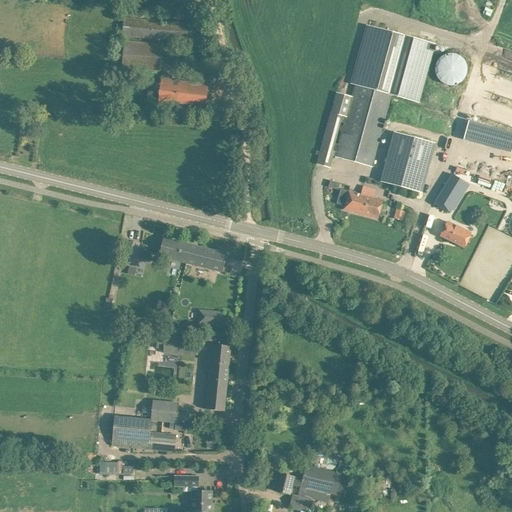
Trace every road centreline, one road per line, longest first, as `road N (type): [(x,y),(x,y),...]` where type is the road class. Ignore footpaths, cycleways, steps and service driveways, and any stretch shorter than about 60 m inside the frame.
road 1 (unclassified): [(248,511),(237,459),(259,232)]
road 2 (track): [(511,404),(300,281),(286,253)]
road 3 (tertiary): [(511,329),(403,273),(259,232)]
road 4 (tertiary): [(259,232),(0,166)]
road 5 (track): [(243,239),(246,131),(211,0)]
